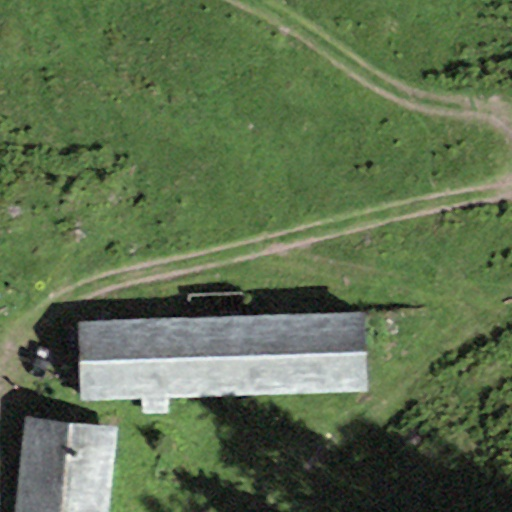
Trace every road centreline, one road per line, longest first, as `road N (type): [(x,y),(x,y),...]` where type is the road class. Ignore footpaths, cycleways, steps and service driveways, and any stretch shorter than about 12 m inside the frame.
road 1 (track): [(0,335),(57,301),(192,260),(511,181)]
road 2 (track): [(511,109),(451,105),(404,91),(239,0)]
